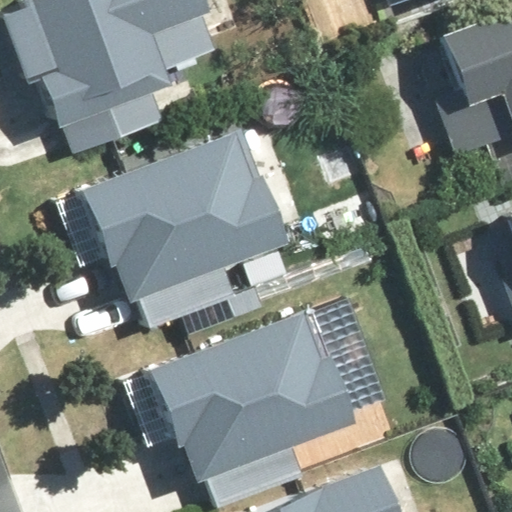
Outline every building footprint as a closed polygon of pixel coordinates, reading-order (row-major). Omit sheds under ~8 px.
[(0,86),(11,82),(32,131),(40,128),(56,166),(155,125),(142,93),(166,83),(162,74),(207,55),(191,15),(212,7),(208,0),(22,0),(0,9),(0,86)] [(492,94),(511,148),(511,4),(431,34),(457,107),(492,94)] [(247,254),(286,239),(261,173),(248,178),(230,131),(44,202),(68,267),(97,256),(127,337),(259,287),(247,254)] [(511,206),(499,212),(511,247),(511,206)] [(359,416),(333,349),(312,357),(294,310),(99,384),(125,453),(165,438),(181,481),(190,478),(202,510),(294,475),(283,445),(359,416)] [(393,511),(372,462),(256,511),(393,511)]
